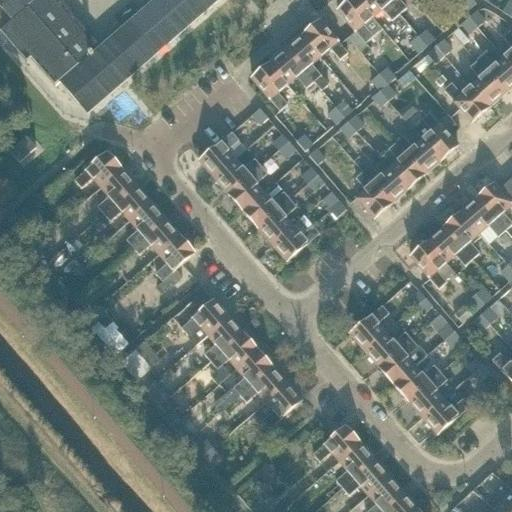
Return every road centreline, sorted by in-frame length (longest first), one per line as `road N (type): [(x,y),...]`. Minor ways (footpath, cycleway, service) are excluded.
road 1 (residential): [(511,442),(464,476),(428,474),(291,321)]
road 2 (residential): [(291,321),(461,169),(511,134)]
road 3 (residential): [(291,321),(157,152)]
